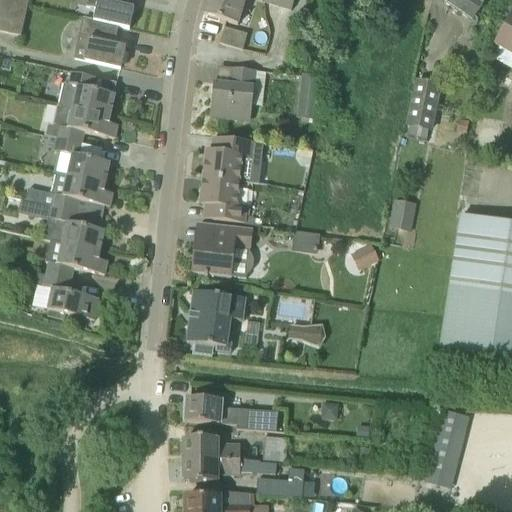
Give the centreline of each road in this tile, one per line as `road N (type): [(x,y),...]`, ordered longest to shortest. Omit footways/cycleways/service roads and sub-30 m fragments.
road 1 (residential): [(143,511),(150,358),(194,0)]
road 2 (unknown): [(177,92),(0,51)]
road 3 (track): [(150,358),(0,323)]
